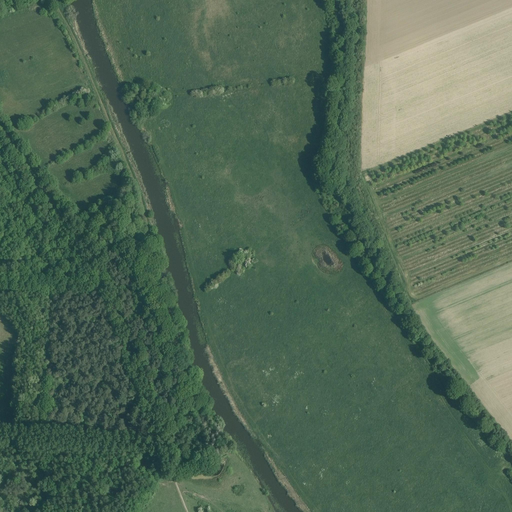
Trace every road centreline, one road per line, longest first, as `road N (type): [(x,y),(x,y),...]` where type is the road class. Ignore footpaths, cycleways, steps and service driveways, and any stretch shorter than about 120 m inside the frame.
road 1 (track): [(154,439),(93,269)]
road 2 (track): [(93,269),(0,127)]
road 3 (track): [(0,440),(158,448)]
